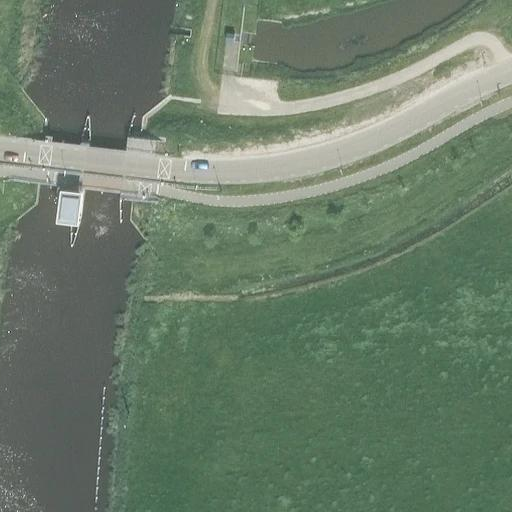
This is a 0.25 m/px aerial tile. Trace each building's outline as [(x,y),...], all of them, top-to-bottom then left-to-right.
[(227,34),(226,42),(234,43),(234,42),(235,36),(235,35),(227,34)] [(78,206),(79,206),(80,194),(81,187),(86,147),(80,146),(73,206),(78,206)] [(57,219),(80,221),(84,189),(61,187),(57,219)] [(511,360),(507,346),(475,356),(483,383),(511,373),(511,360)] [(475,356),(458,362),(466,388),(483,383),(475,356)] [(458,362),(441,367),(449,394),(466,388),(458,362)] [(441,367),(423,372),(432,399),(449,394),(441,367)] [(423,372),(405,378),(414,405),(432,399),(423,372)] [(511,373),(483,383),(492,410),(511,403),(511,373)] [(228,375),(185,389),(195,419),(206,415),(213,437),(252,425),(243,395),(235,397),(228,375)] [(483,383),(466,388),(474,415),(492,410),(483,383)] [(466,388),(449,394),(457,420),(474,415),(466,388)] [(340,414),(312,423),(319,447),(364,433),(356,410),(365,407),(362,394),(336,402),(340,414)] [(449,394),(432,399),(440,426),(457,420),(449,394)] [(432,399),(414,405),(422,432),(440,426),(432,399)] [(364,433),(319,447),(319,448),(321,448),(328,471),(355,462),(359,474),(383,467),(379,454),(370,457),(363,435),(364,434),(364,433)] [(511,444),(511,441),(502,444),(506,454),(511,451),(511,444)] [(254,464),(212,477),(221,507),(233,503),(235,511),(278,511),(269,483),(261,485),(254,464)]
